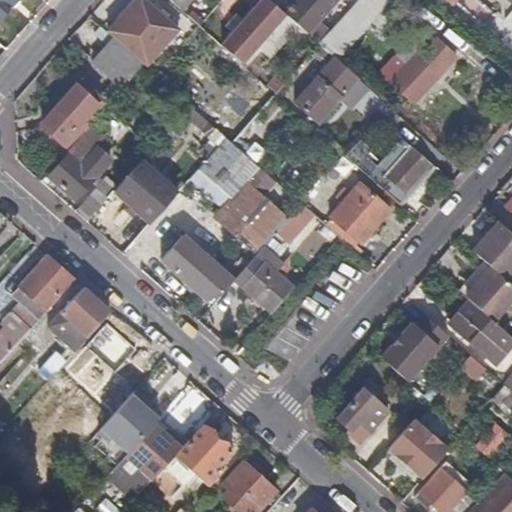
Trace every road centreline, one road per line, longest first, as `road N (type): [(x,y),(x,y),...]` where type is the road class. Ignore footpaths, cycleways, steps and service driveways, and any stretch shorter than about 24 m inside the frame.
road 1 (residential): [(274,421),(0,179)]
road 2 (residential): [(274,421),(511,149)]
road 3 (residential): [(375,511),(274,421)]
road 4 (residential): [(80,0),(0,91)]
